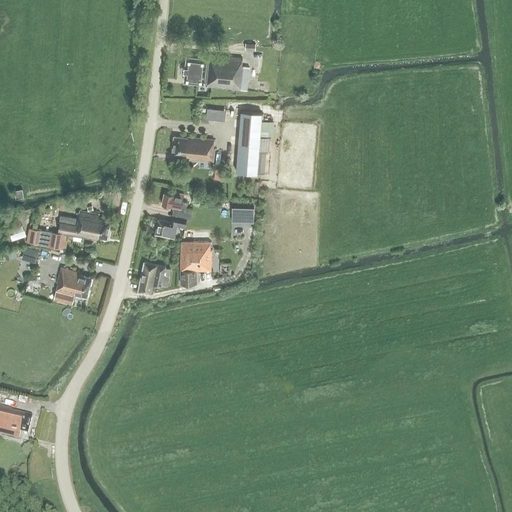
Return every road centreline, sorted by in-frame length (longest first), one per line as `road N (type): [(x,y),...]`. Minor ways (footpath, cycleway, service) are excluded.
road 1 (unclassified): [(73,511),(61,462),(65,409),(117,294),(146,155),(164,0)]
road 2 (track): [(273,178),(278,115),(270,109),(236,106),(232,158)]
